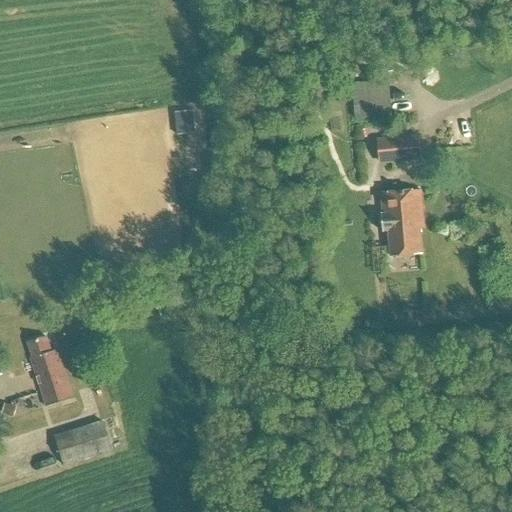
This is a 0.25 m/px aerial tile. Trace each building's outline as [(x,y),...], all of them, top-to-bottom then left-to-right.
[(352,84),(355,119),(371,118),(368,83),(352,84)] [(177,135),(196,134),(194,111),(175,113),(177,135)] [(421,160),(419,137),(377,141),(379,164),(400,162),(421,160)] [(421,192),(382,196),(385,232),(389,232),(392,258),(422,255),(420,229),(424,229),(421,192)] [(227,280),(186,290),(190,309),(232,299),(227,280)] [(46,338),(28,344),(33,359),(31,359),(46,408),(72,399),(57,352),(51,353),(46,338)] [(0,413),(12,417),(15,407),(3,404),(0,412),(0,413)] [(65,467),(71,465),(112,452),(103,423),(56,438),(65,467)]
